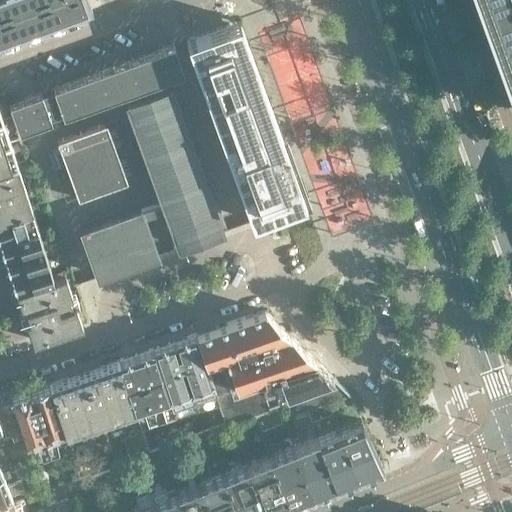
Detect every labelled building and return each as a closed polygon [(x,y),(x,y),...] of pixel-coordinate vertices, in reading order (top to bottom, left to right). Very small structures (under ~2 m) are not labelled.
[(88,0),(0,0),(0,40),(91,9),(88,0)] [(511,0),(494,0),(511,49),(511,0)] [(304,200),(238,20),(186,39),(251,219),(304,200)] [(61,112),(182,69),(173,44),(52,87),(53,88),(40,92),(40,91),(8,103),(17,128),(49,117),(48,116),(61,111),(61,112)] [(155,254),(141,215),(164,207),(178,246),(221,230),(170,87),(127,103),(162,200),(139,208),(138,206),(80,227),(81,228),(98,275),(155,254)] [(0,142),(9,140),(1,116),(0,116),(0,142)] [(124,181),(103,123),(57,140),(77,198),(124,181)] [(0,168),(16,163),(9,140),(0,142),(0,168)] [(0,219),(31,209),(16,163),(0,168),(0,219)] [(0,237),(51,221),(48,212),(33,217),(31,209),(0,219),(0,237)] [(42,243),(40,236),(55,231),(51,221),(0,237),(0,242),(4,255),(42,243)] [(9,272),(62,255),(59,245),(44,250),(42,243),(4,255),(9,272)] [(53,277),(50,269),(65,264),(62,255),(9,272),(15,289),(53,277)] [(81,322),(74,301),(64,273),(53,277),(15,289),(32,339),(81,322)] [(87,320),(79,299),(74,301),(81,322),(87,320)] [(315,359),(293,338),(263,309),(215,326),(225,356),(236,387),(315,359)] [(174,415),(218,399),(227,425),(291,402),(288,391),(296,388),(331,375),(315,359),(236,387),(225,356),(215,326),(151,348),(174,415)] [(174,415),(151,348),(118,359),(133,404),(141,427),(174,415)] [(133,404),(118,359),(100,365),(116,410),(133,404)] [(116,410),(100,365),(83,371),(98,416),(116,410)] [(98,416),(83,371),(66,377),(81,422),(98,416)] [(304,409),(349,392),(331,375),(296,388),(304,409)] [(81,422),(66,377),(48,383),(64,428),(81,422)] [(64,428),(48,383),(29,389),(29,390),(48,447),(61,442),(57,430),(64,428)] [(48,447),(29,390),(10,396),(16,415),(25,441),(32,439),(36,451),(48,447)] [(0,421),(16,415),(10,396),(0,399),(0,421)] [(283,422),(277,407),(253,416),(259,430),(283,422)] [(381,464),(365,428),(360,416),(338,425),(358,473),(379,464),(379,465),(381,464)] [(109,426),(107,419),(93,423),(96,431),(109,426)] [(358,473),(338,425),(315,434),(334,483),(358,473)] [(334,483),(315,434),(291,444),(311,492),(334,483)] [(311,492),(291,444),(268,453),(288,501),(311,492)] [(0,471),(2,470),(22,462),(17,449),(0,455),(0,471)] [(288,501),(268,453),(245,462),(264,511),(288,501)] [(260,511),(264,511),(245,462),(222,472),(238,511),(260,511)] [(0,496),(11,492),(2,470),(0,471),(0,496)] [(238,511),(222,472),(199,481),(211,511),(238,511)] [(95,491),(89,475),(65,484),(71,500),(95,491)] [(211,511),(199,481),(175,490),(184,511),(211,511)] [(74,511),(76,511),(71,500),(65,484),(42,491),(47,506),(47,505),(50,511),(74,511)] [(184,511),(175,490),(152,500),(157,511),(184,511)] [(0,511),(27,511),(22,498),(14,501),(11,492),(0,496),(0,511)] [(157,511),(152,500),(129,509),(130,511),(157,511)]
